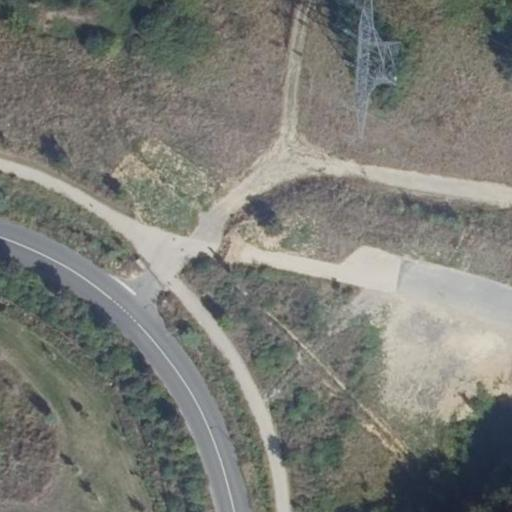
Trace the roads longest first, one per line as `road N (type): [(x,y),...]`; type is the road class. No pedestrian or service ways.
road 1 (unclassified): [(0,236),(85,277),(147,330),(194,394),(234,511)]
road 2 (track): [(279,170),(303,0)]
